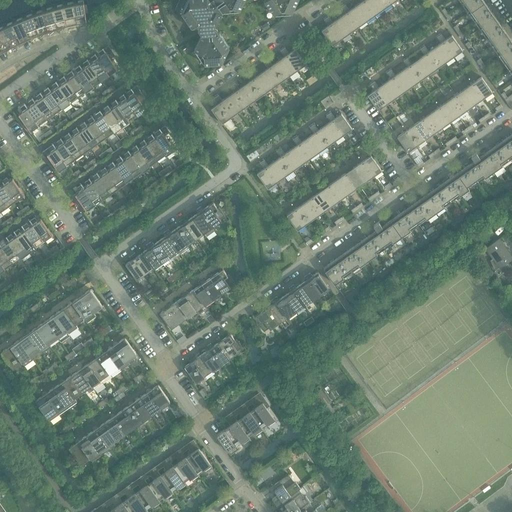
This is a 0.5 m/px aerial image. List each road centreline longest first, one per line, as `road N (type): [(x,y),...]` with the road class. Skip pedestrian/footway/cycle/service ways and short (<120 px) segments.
road 1 (residential): [(166,358),(99,263),(235,166),(191,95)]
road 2 (residential): [(166,358),(412,183)]
road 3 (residential): [(293,377),(302,355),(501,217)]
road 4 (residential): [(191,95),(331,0)]
road 5 (residential): [(379,511),(298,398),(293,377)]
road 6 (residential): [(82,511),(202,424)]
road 7 (residential): [(81,237),(0,118)]
road 8 (residential): [(412,183),(511,113)]
